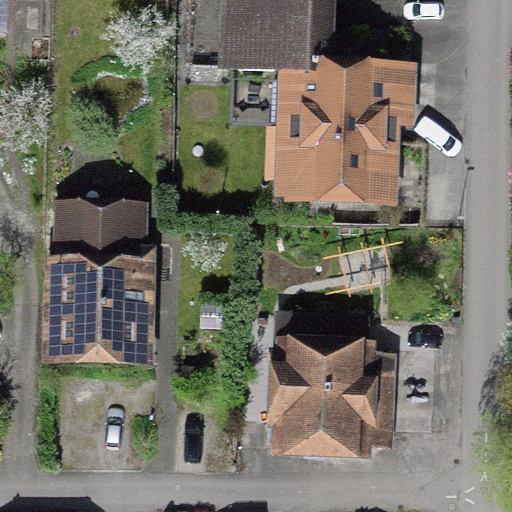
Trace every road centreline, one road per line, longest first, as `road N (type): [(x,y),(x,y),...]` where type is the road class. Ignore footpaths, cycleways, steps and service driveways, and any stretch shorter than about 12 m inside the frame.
road 1 (residential): [(492,0),(487,501)]
road 2 (residential): [(487,501),(0,502)]
